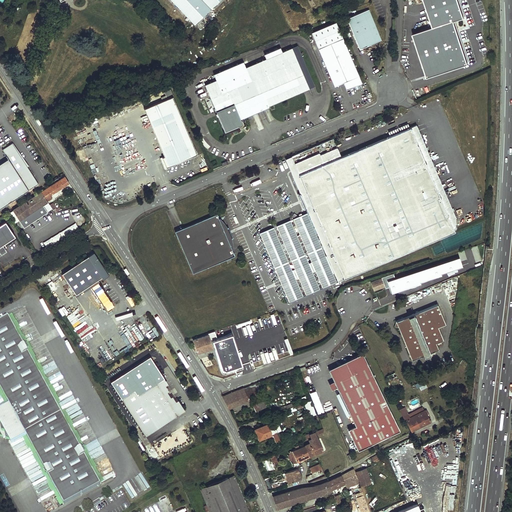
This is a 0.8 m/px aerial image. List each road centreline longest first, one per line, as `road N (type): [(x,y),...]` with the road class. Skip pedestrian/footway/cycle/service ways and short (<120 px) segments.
road 1 (motorway): [(510,0),(504,244),(473,511)]
road 2 (residential): [(105,224),(397,98),(399,79)]
road 3 (tertiary): [(210,389),(105,224)]
road 4 (tertiary): [(105,224),(0,66)]
road 5 (motorway): [(491,511),(511,332)]
road 6 (unclassified): [(210,389),(321,352),(353,305)]
road 7 (unknown): [(264,497),(400,439)]
road 8 (tertiary): [(270,511),(210,389)]
road 9 (unclassified): [(0,288),(105,224)]
